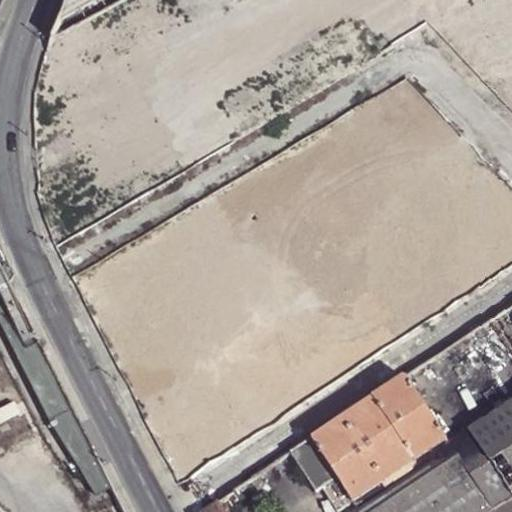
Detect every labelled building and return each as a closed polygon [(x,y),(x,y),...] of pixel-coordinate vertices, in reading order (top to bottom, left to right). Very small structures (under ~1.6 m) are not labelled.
[(54,227),(437,11),(430,0),(196,0),(37,86),(34,103),(32,123),(33,145),(35,161),(44,200),(54,227)] [(66,0),(65,3),(58,25),(51,41),(85,22),(124,0),(66,0)] [(511,190),(436,110),(105,306),(209,468),(511,268),(511,190)] [(99,495),(112,489),(75,417),(57,379),(37,344),(28,349),(5,301),(0,293),(0,322),(51,422),(99,495)] [(14,404),(0,410),(0,424),(20,414),(14,404)]
